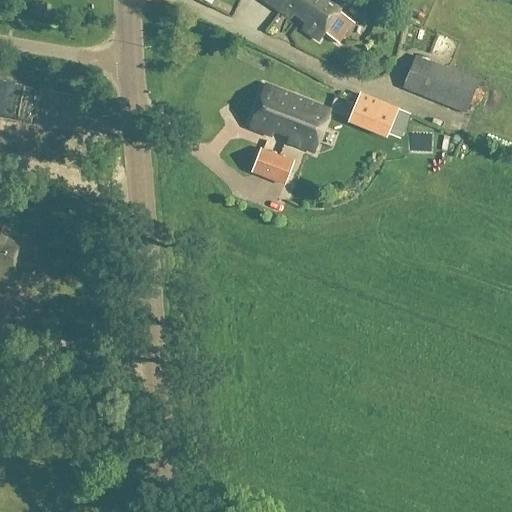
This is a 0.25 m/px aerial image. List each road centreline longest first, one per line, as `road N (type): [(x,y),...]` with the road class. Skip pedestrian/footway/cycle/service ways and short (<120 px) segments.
road 1 (tertiary): [(165,511),(128,62)]
road 2 (unclassified): [(128,62),(0,43)]
